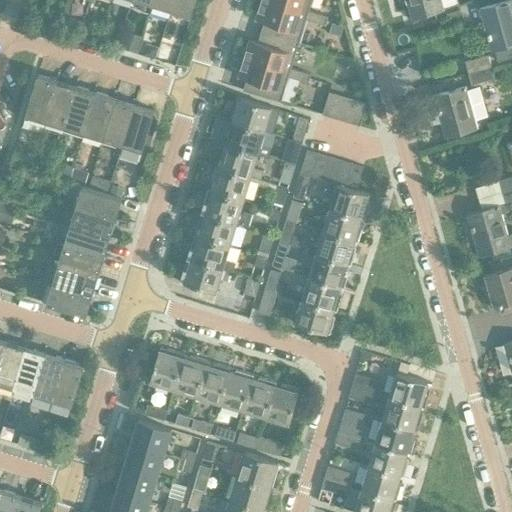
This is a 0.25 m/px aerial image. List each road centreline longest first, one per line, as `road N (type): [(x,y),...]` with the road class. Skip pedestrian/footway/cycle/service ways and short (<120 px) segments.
road 1 (residential): [(508,511),(364,0)]
road 2 (residential): [(129,296),(328,358),(337,383),(298,511)]
road 3 (residential): [(129,296),(189,95)]
road 4 (residential): [(189,95),(20,42),(0,57)]
road 5 (residential): [(70,485),(113,343)]
